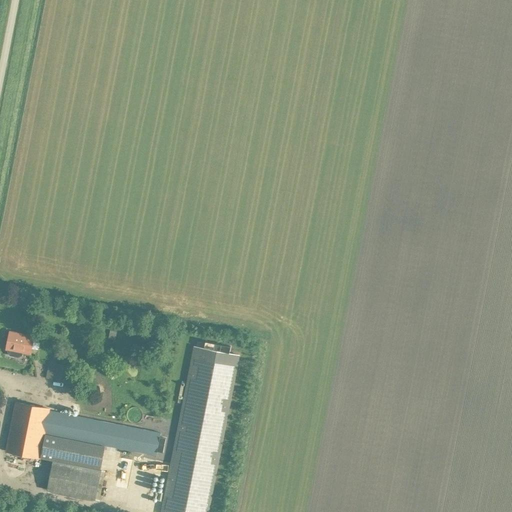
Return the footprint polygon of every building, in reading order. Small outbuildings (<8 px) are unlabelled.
[(30,355),(34,336),(10,331),(6,350),(30,355)] [(42,346),(44,338),(36,336),(34,345),(42,346)] [(210,511),(242,356),(228,353),(230,346),(213,343),(212,350),(198,347),(186,409),(184,409),(185,405),(172,402),(170,413),(183,415),(184,411),(185,412),(165,511),(210,511)] [(65,381),(68,366),(56,363),(53,379),(65,381)] [(15,402),(6,451),(39,458),(44,433),(105,445),(156,455),(161,433),(93,419),(49,411),(49,409),(15,402)] [(101,470),(105,445),(44,433),(39,458),(53,461),(101,470)] [(145,462),(145,465),(151,466),(152,455),(137,453),(136,461),(145,462)] [(101,470),(53,461),(47,490),(95,499),(101,470)]
